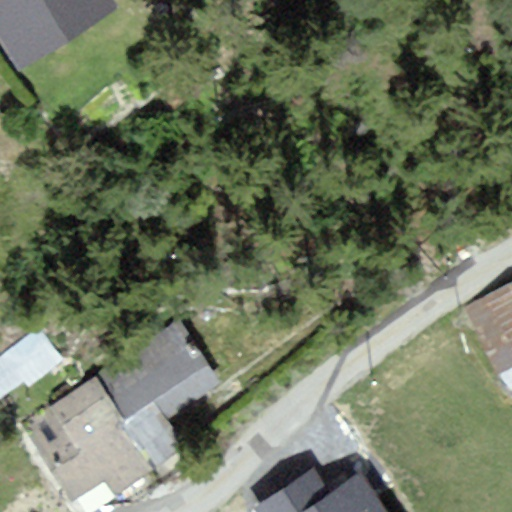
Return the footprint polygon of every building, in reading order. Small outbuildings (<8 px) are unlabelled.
[(114,0),(0,0),(0,34),(17,62),(116,2),(114,0)] [(511,283),(466,309),(500,369),(511,362),(511,283)] [(181,321),(95,376),(152,466),(185,445),(166,415),(219,381),(181,321)] [(64,362),(38,329),(0,357),(0,398),(22,382),(28,389),(64,362)] [(115,489),(152,466),(95,376),(19,424),(67,500),(106,475),(115,489)] [(258,511),(381,511),(360,480),(329,500),(312,473),(257,509),(258,511)]
